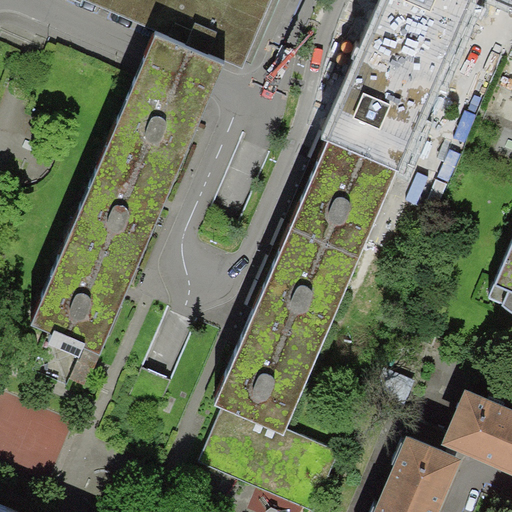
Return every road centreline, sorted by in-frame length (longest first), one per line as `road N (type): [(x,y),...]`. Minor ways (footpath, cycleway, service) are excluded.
road 1 (residential): [(340,0),(301,123),(235,267),(198,273),(182,257),(181,240),(231,120),(253,95)]
road 2 (residential): [(26,0),(253,95)]
